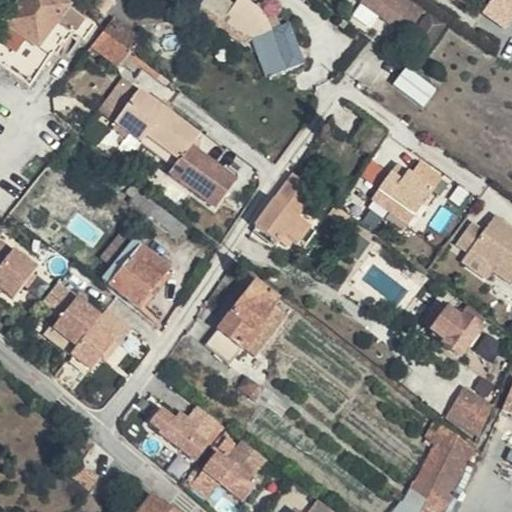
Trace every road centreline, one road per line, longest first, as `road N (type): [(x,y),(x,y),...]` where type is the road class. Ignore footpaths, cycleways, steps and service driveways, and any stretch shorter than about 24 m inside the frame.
road 1 (residential): [(99,436),(367,54)]
road 2 (residential): [(0,355),(99,436)]
